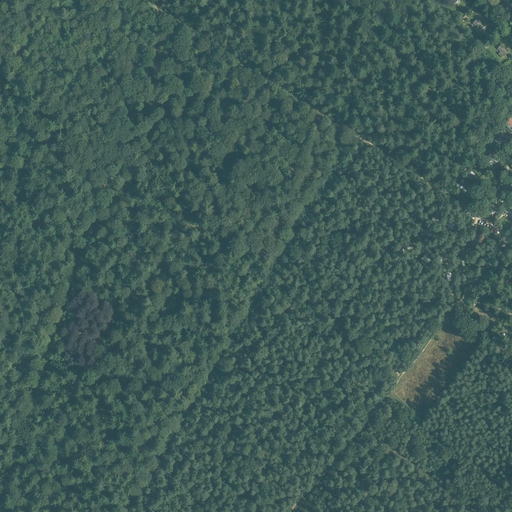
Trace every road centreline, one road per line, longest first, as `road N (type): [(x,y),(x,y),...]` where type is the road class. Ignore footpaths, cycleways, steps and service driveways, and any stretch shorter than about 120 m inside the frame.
road 1 (track): [(511,238),(153,4)]
road 2 (track): [(344,0),(458,115)]
